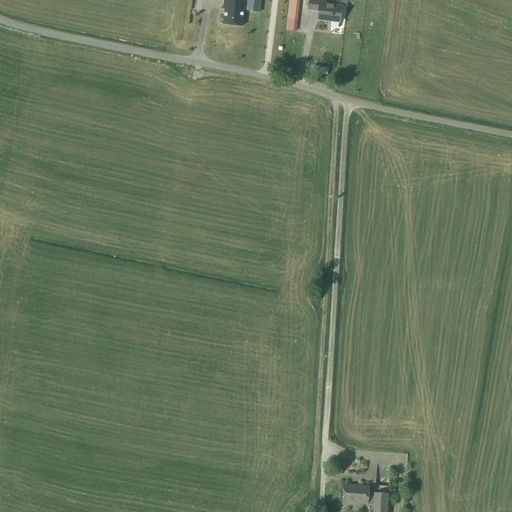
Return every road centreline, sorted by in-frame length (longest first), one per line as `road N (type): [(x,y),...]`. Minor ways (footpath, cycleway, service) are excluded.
road 1 (unclassified): [(0,20),(511,135)]
road 2 (unknown): [(327,447),(397,459),(402,511)]
